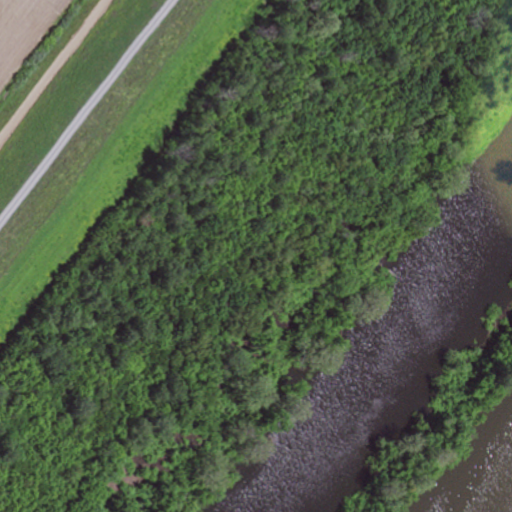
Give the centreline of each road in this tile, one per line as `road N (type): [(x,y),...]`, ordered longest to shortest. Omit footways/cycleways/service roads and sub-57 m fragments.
road 1 (track): [(0,221),(171,0)]
road 2 (residential): [(0,143),(110,0)]
